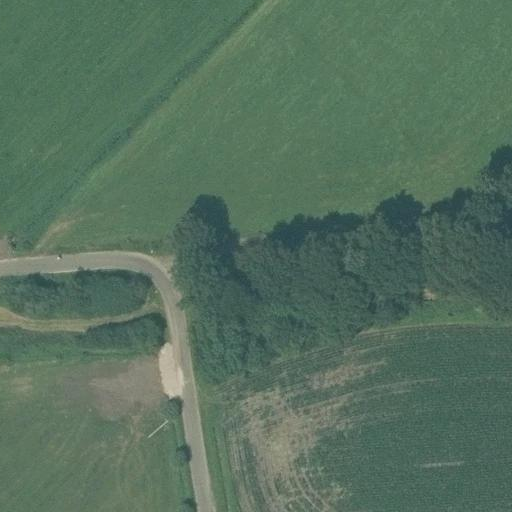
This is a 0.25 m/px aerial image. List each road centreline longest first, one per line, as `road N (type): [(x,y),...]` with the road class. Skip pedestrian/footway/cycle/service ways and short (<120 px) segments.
road 1 (track): [(135,264),(459,238),(511,180)]
road 2 (unclassified): [(197,511),(172,309),(158,278),(135,264),(0,269)]
